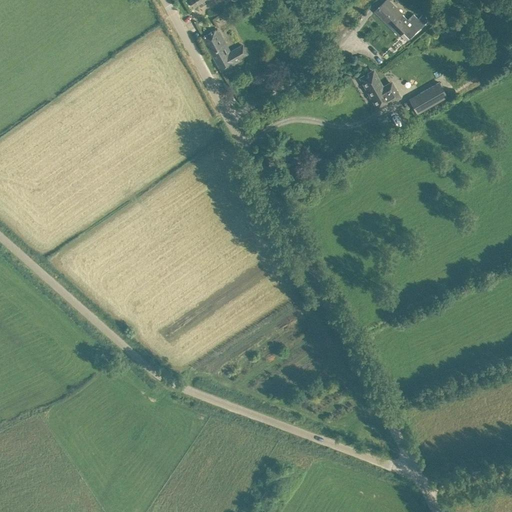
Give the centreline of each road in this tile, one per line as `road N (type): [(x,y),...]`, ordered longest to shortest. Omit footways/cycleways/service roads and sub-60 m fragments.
road 1 (tertiary): [(419,479),(161,0)]
road 2 (tertiary): [(419,479),(160,379),(0,244)]
road 3 (unknown): [(224,115),(355,41)]
